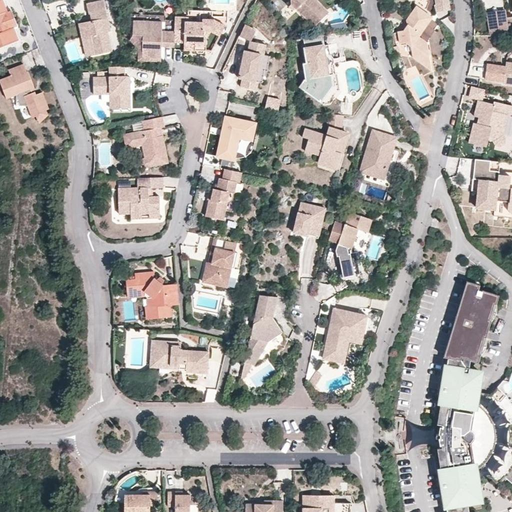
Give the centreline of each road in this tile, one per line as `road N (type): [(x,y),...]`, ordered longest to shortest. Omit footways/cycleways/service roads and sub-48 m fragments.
road 1 (residential): [(367,416),(436,154)]
road 2 (residential): [(28,0),(81,126),(86,255)]
road 3 (residential): [(137,454),(365,458)]
road 4 (residential): [(86,255),(155,246),(173,231),(198,139)]
road 5 (residential): [(436,154),(386,68),(370,0)]
road 6 (residential): [(296,415),(133,414)]
road 7 (residential): [(436,154),(463,48),(463,0)]
road 8 (residential): [(86,255),(101,319),(104,408)]
road 9 (residential): [(198,139),(211,84),(193,70),(177,81),(188,118)]
